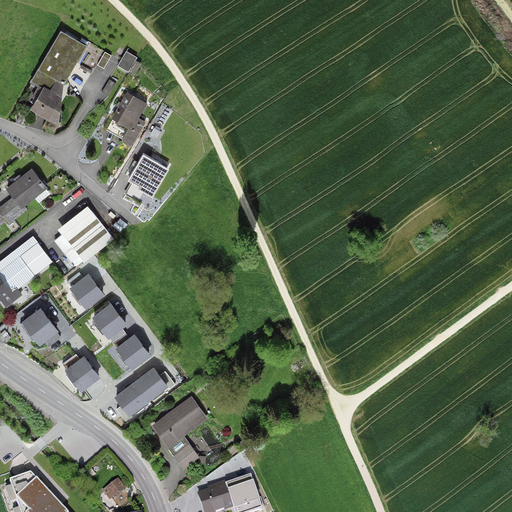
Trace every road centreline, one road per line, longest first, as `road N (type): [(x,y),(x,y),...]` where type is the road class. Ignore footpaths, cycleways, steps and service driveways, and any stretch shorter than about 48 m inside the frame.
road 1 (track): [(113,0),(167,58),(207,121),(380,511)]
road 2 (tertiary): [(0,361),(114,442),(160,511)]
road 3 (track): [(511,286),(338,410)]
road 4 (residential): [(132,218),(51,150),(0,122)]
